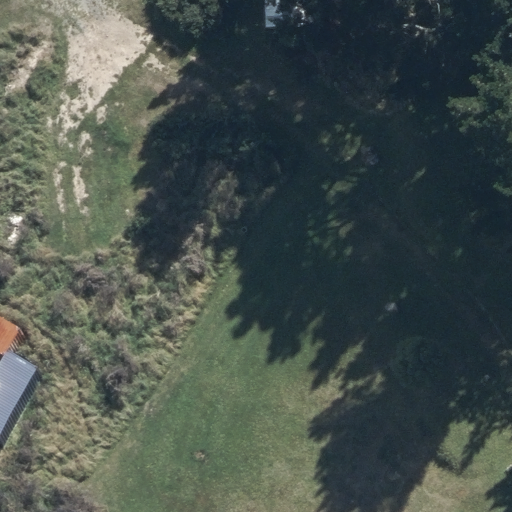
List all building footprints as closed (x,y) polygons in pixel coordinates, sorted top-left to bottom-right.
[(269,0),(269,29),(310,29),(310,0),(269,0)] [(169,190),(183,141),(141,129),(139,136),(128,133),(114,181),(144,189),(146,183),(169,190)] [(0,253),(18,260),(37,208),(0,193),(0,253)] [(193,213),(154,201),(133,264),(172,277),(193,213)] [(26,329),(0,313),(0,350),(10,356),(0,373),(0,436),(1,436),(41,366),(14,350),(26,329)]
